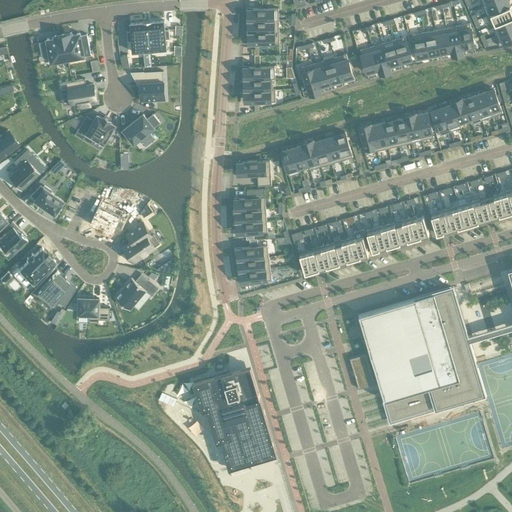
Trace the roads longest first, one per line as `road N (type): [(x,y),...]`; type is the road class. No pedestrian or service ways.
road 1 (residential): [(225,2),(215,211),(230,317)]
road 2 (residential): [(292,214),(511,149)]
road 3 (residential): [(412,263),(272,304),(265,316)]
road 4 (residential): [(265,316),(416,278)]
road 5 (unknown): [(85,227),(217,164)]
road 6 (residential): [(54,233),(90,279),(103,277),(112,258),(106,247),(69,236)]
road 7 (residential): [(104,12),(225,2)]
